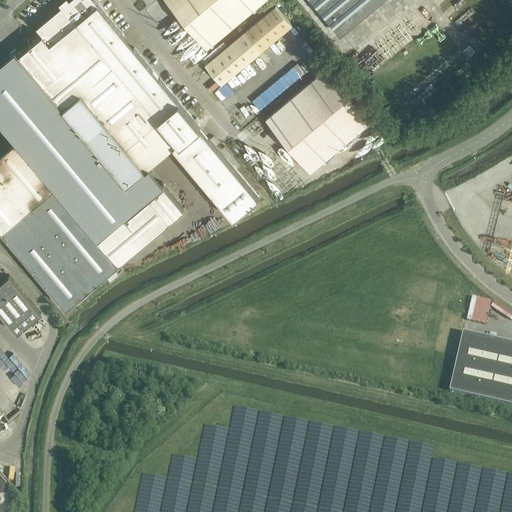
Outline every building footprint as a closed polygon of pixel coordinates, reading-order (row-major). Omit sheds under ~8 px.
[(173,145),(198,124),(98,3),(97,3),(94,0),(69,0),(37,27),(42,33),(18,53),(126,182),(143,168),(144,169),(173,145)] [(167,0),(206,47),(262,0),(167,0)] [(312,0),(340,33),(379,0),(312,0)] [(205,64),(221,84),(291,25),(275,5),(205,64)] [(292,25),(288,28),(293,35),(298,32),(292,25)] [(303,37),(303,45),(308,45),(308,52),(320,51),(319,44),(312,45),(311,36),(303,37)] [(265,117),(310,170),(371,118),(327,65),(265,117)] [(238,70),(244,76),(247,73),(242,67),(238,70)] [(258,196),(198,124),(173,145),(233,217),(258,196)] [(14,145),(0,157),(0,229),(64,308),(169,227),(150,201),(101,238),(14,145)] [(164,183),(149,195),(170,219),(184,207),(164,183)] [(191,225),(194,233),(210,227),(207,219),(191,225)] [(0,281),(0,312),(17,332),(41,312),(9,274),(0,281)] [(43,338),(43,328),(33,328),(34,338),(43,338)] [(511,343),(465,333),(452,389),(511,401),(511,343)]
